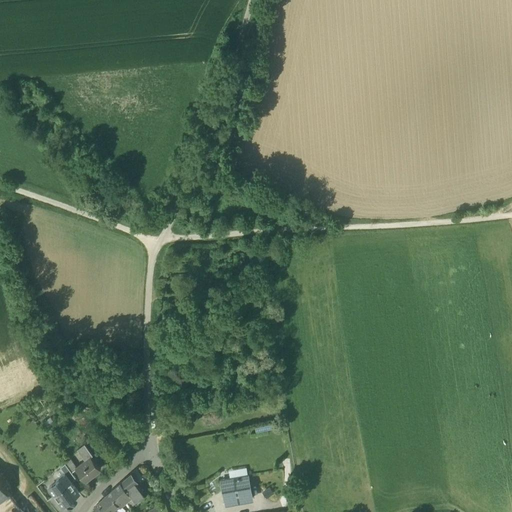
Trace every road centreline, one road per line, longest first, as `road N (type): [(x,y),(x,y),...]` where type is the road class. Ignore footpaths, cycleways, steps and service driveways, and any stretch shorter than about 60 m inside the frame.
road 1 (track): [(511,219),(160,243)]
road 2 (track): [(160,243),(0,187)]
road 3 (residential): [(81,511),(152,452),(178,511)]
